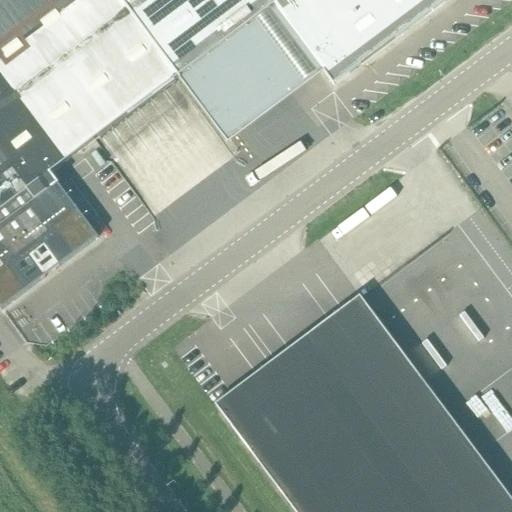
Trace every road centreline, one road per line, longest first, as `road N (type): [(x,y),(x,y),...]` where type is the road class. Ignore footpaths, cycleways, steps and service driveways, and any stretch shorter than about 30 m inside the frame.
road 1 (unclassified): [(170,511),(100,418),(96,381),(118,347),(511,52)]
road 2 (unknown): [(440,106),(511,202)]
